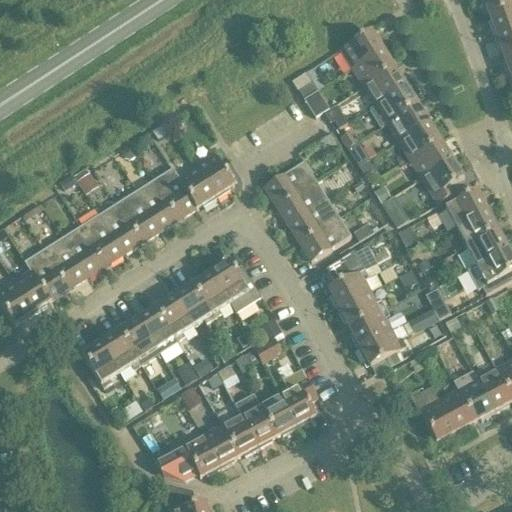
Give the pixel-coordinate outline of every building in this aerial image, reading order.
[(511,0),(481,0),(486,13),(488,12),(490,18),(511,10),(511,0)] [(511,10),(490,18),(492,24),(490,24),(495,39),(511,33),(511,10)] [(511,56),(511,33),(495,39),(500,54),(503,53),(504,59),(511,56)] [(352,75),(385,54),(376,40),(374,41),(370,36),(340,55),(352,75)] [(393,67),(385,54),(352,75),(363,92),(394,73),(391,68),(393,67)] [(394,73),(363,92),(375,110),(375,111),(407,90),(399,77),(397,78),(394,73)] [(294,85),(299,94),(313,86),(307,76),(294,85)] [(375,111),(375,110),(370,113),(381,132),(386,129),(417,110),(414,105),(416,103),(407,90),(375,111)] [(316,122),(325,116),(331,112),(320,95),(305,104),(316,122)] [(420,115),(417,110),(386,129),(398,148),(431,127),(422,113),(420,115)] [(343,119),(334,124),(339,132),(348,127),(343,119)] [(168,126),(154,135),(159,143),(173,134),(168,126)] [(439,140),(431,127),(398,148),(409,166),(440,146),(437,141),(439,140)] [(351,135),(339,142),(347,154),(348,153),(358,146),(351,135)] [(358,146),(348,153),(359,171),(367,166),(370,165),(358,146)] [(440,146),(409,166),(421,184),(453,163),(445,150),(443,151),(440,146)] [(131,149),(122,155),(125,160),(131,162),(137,158),(131,149)] [(198,170),(218,202),(231,195),(229,193),(235,189),(216,158),(198,170)] [(462,177),(453,163),(421,184),(437,210),(456,198),(451,191),(463,183),(460,178),(462,177)] [(277,210),(317,185),(305,166),(265,191),(277,210)] [(359,171),(364,180),(373,175),(367,166),(359,171)] [(218,202),(198,170),(179,182),(199,212),(203,209),(204,211),(218,202)] [(199,212),(179,182),(174,172),(155,184),(180,224),(199,212)] [(76,179),(87,198),(98,192),(86,173),(76,179)] [(155,184),(136,196),(161,236),(180,224),(155,184)] [(317,185),(277,210),(288,228),(328,203),(317,185)] [(380,203),(382,208),(391,203),(383,190),(375,195),(380,203)] [(456,232),(490,213),(483,199),(481,200),(478,194),(446,211),(456,232)] [(136,196),(118,208),(143,247),(161,236),(136,196)] [(340,222),(328,203),(288,228),(300,247),(340,222)] [(393,203),(381,210),(394,232),(406,225),(393,203)] [(143,247),(118,208),(99,219),(125,259),(143,247)] [(490,213),(456,232),(467,251),(499,234),(496,228),(498,227),(490,213)] [(99,219),(81,231),(106,271),(125,259),(99,219)] [(340,222),(300,247),(312,266),(352,241),(340,222)] [(368,227),(353,237),(358,246),(373,236),(368,227)] [(405,252),(417,245),(409,230),(397,237),(405,252)] [(106,271),(81,231),(63,243),(88,283),(106,271)] [(499,234),(467,251),(477,270),(511,251),(503,237),(501,239),(499,234)] [(63,243),(44,255),(70,294),(88,283),(63,243)] [(353,255),(326,272),(335,290),(329,293),(332,299),(330,300),(337,314),(371,296),(382,290),(376,279),(380,277),(376,268),(367,251),(354,258),(353,255)] [(477,270),(467,274),(478,294),(483,292),(486,299),(508,287),(511,285),(511,253),(511,251),(477,270)] [(70,294),(44,255),(25,267),(31,276),(51,306),(70,294)] [(419,267),(423,274),(431,269),(427,262),(419,267)] [(242,271),(236,274),(230,265),(225,269),(223,267),(210,276),(231,308),(237,318),(262,302),(242,271)] [(411,274),(399,281),(405,292),(417,286),(411,274)] [(31,276),(13,287),(34,320),(48,311),(47,309),(51,306),(31,276)] [(198,286),(193,289),(215,324),(223,319),(220,315),(231,308),(210,276),(197,284),(198,286)] [(430,281),(423,285),(427,294),(429,294),(434,292),(436,290),(436,287),(435,284),(430,281)] [(34,320),(13,287),(0,295),(0,307),(14,329),(20,326),(21,328),(34,320)] [(187,290),(173,299),(194,331),(205,325),(207,329),(215,324),(193,289),(188,292),(187,290)] [(428,302),(433,312),(438,323),(449,318),(437,293),(426,298),(428,302)] [(371,296),(337,314),(345,328),(347,327),(350,332),(386,313),(382,305),(377,307),(371,296)] [(161,309),(156,312),(178,347),(186,342),(184,338),(194,331),(173,299),(160,307),(161,309)] [(485,305),(491,318),(500,313),(494,301),(485,305)] [(178,347),(156,312),(151,315),(150,313),(137,322),(158,355),(168,348),(171,352),(178,347)] [(386,313),(350,332),(353,337),(350,338),(358,352),(392,334),(386,323),(390,321),(386,313)] [(125,332),(120,336),(142,370),(160,359),(158,355),(137,322),(123,330),(125,332)] [(268,344),(282,336),(273,322),(260,330),(268,344)] [(403,328),(393,334),(399,345),(402,343),(409,339),(415,336),(409,325),(403,328)] [(392,334),(358,352),(365,366),(367,365),(371,371),(374,378),(375,379),(386,373),(403,363),(399,356),(407,351),(402,343),(399,345),(393,334),(392,334)] [(142,370),(120,336),(115,339),(114,337),(100,345),(121,378),(132,371),(134,375),(142,370)] [(242,351),(251,345),(246,337),(237,343),(242,351)] [(255,354),(263,368),(283,357),(275,343),(255,354)] [(121,378),(100,345),(87,354),(88,356),(82,359),(104,394),(113,389),(110,385),(121,378)] [(230,352),(218,360),(222,366),(234,358),(230,352)] [(251,371),(244,360),(235,365),(242,377),(251,371)] [(206,362),(194,370),(200,379),(212,371),(206,362)] [(511,363),(496,373),(511,402),(511,363)] [(229,369),(217,377),(223,386),(235,377),(229,369)] [(192,371),(180,378),(186,389),(198,382),(192,371)] [(288,393),(279,398),(297,432),(311,425),(310,423),(316,420),(309,407),(318,402),(302,373),(283,384),(288,393)] [(511,402),(496,373),(477,383),(495,417),(509,409),(508,407),(511,404),(511,402)] [(217,379),(207,384),(212,393),(222,387),(217,379)] [(477,383),(458,393),(475,425),(480,422),(481,424),(495,417),(477,383)] [(166,388),(157,394),(163,405),(172,399),(166,388)] [(202,406),(193,391),(180,399),(189,413),(202,406)] [(458,393),(439,404),(457,438),(471,430),(470,428),(475,425),(458,393)] [(254,397),(235,408),(241,418),(259,452),(273,445),(271,443),(277,440),(260,408),(254,397)] [(139,405),(138,405),(145,416),(156,409),(149,398),(144,401),(139,405)] [(297,432),(279,398),(260,408),(277,440),(282,438),(283,440),(297,432)] [(457,438),(439,404),(419,415),(436,446),(442,443),(443,445),(457,438)] [(135,405),(127,411),(130,416),(134,421),(142,415),(135,405)] [(241,418),(231,423),(226,413),(216,419),(221,429),(222,428),(239,460),(244,458),(245,460),(259,452),(241,418)] [(221,429),(202,439),(221,473),(234,465),(233,463),(239,460),(222,428),(221,429)] [(221,473),(202,439),(182,449),(198,479),(199,481),(205,478),(206,480),(221,473)] [(182,449),(154,464),(163,481),(184,486),(198,479),(182,449)] [(206,511),(205,506),(191,509),(188,494),(168,489),(160,491),(164,511),(206,511)]
